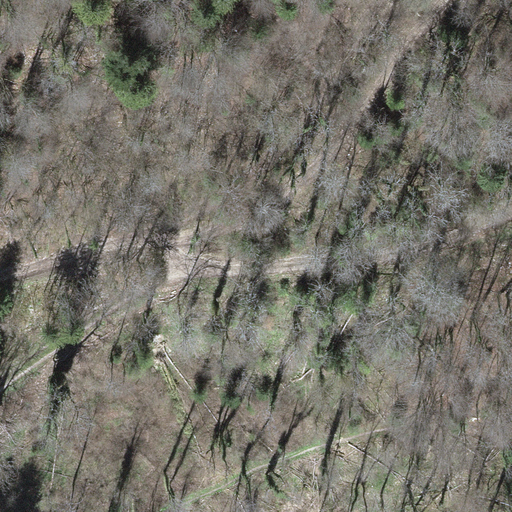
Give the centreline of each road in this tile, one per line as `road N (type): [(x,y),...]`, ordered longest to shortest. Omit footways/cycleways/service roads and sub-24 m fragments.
road 1 (track): [(206,244),(355,258),(511,215)]
road 2 (track): [(0,388),(157,289),(206,244)]
road 3 (track): [(0,271),(117,243),(206,244)]
